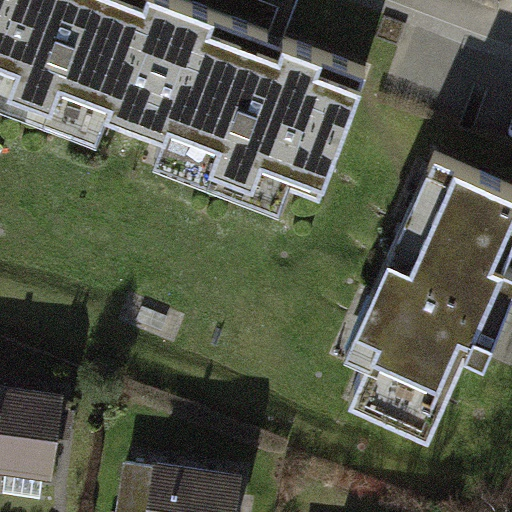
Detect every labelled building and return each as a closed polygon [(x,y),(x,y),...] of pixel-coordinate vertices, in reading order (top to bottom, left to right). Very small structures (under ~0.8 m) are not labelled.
[(135,111),(176,0),(0,0),(0,70),(2,71),(0,77),(0,86),(63,110),(71,87),(135,111)] [(366,67),(183,0),(176,0),(135,111),(199,135),(191,157),(257,181),(262,167),(321,189),(366,67)] [(377,285),(396,293),(350,397),(430,432),(467,347),(485,354),(511,293),(511,266),(503,263),(511,243),(511,184),(436,151),(418,192),(436,200),(410,260),(391,252),(377,285)] [(59,381),(0,373),(0,460),(48,467),(59,381)] [(231,511),(240,460),(155,447),(153,458),(144,511),(231,511)] [(144,511),(153,458),(123,454),(114,511),(144,511)]
